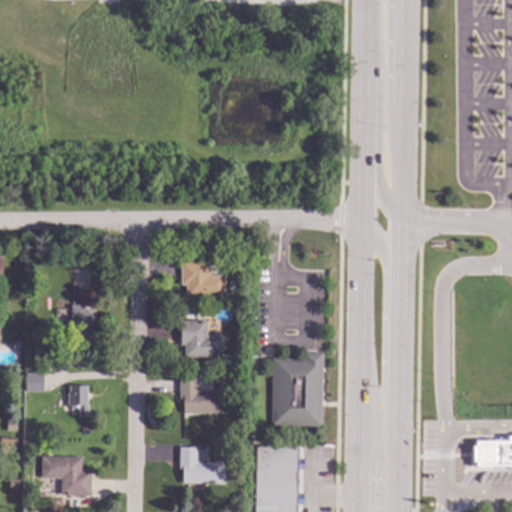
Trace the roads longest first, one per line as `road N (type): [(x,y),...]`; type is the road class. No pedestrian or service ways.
road 1 (primary): [(397,511),(406,0)]
road 2 (primary): [(362,0),(353,511)]
road 3 (residential): [(357,219),(0,222)]
road 4 (residential): [(138,219),(133,511)]
road 5 (primary): [(397,494),(382,253),(372,225),(357,219)]
road 6 (primary): [(368,0),(377,185),(402,219)]
road 7 (primary): [(403,165),(391,90),(391,0)]
